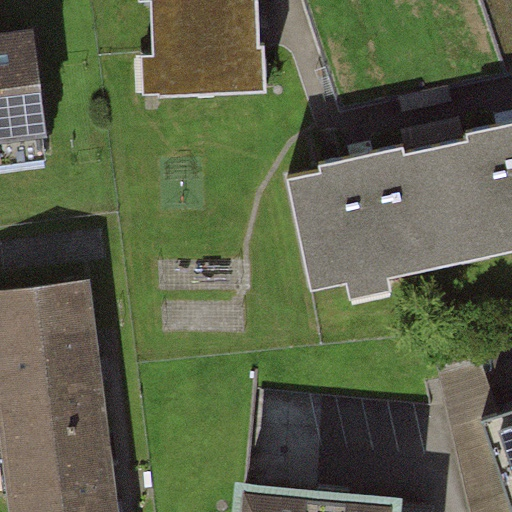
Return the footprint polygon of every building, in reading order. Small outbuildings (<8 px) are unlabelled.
[(142,98),(265,92),(259,0),(154,0),(157,46),(140,47),(142,98)] [(0,144),(51,138),(36,33),(0,37),(0,144)] [(511,125),(458,137),(462,154),(407,166),(403,146),(311,166),(315,186),(284,192),(309,304),(340,297),(344,317),(383,309),(378,287),(511,257),(511,125)] [(100,511),(76,277),(0,285),(0,511),(100,511)] [(511,511),(511,410),(471,424),(498,511),(511,511)] [(402,511),(403,506),(239,487),(236,511),(402,511)]
